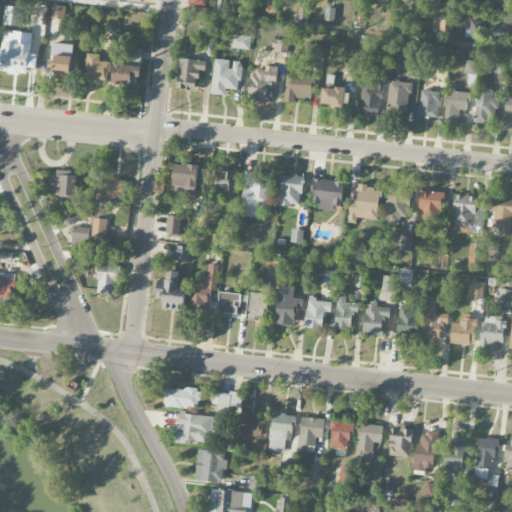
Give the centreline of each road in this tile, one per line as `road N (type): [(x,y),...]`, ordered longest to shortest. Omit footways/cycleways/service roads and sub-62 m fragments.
road 1 (tertiary): [(511,393),(132,352)]
road 2 (residential): [(511,164),(157,126)]
road 3 (residential): [(132,352),(170,0)]
road 4 (residential): [(101,349),(0,126)]
road 5 (residential): [(0,172),(77,346)]
road 6 (residential): [(185,511),(113,350)]
road 7 (residential): [(156,137),(0,122)]
